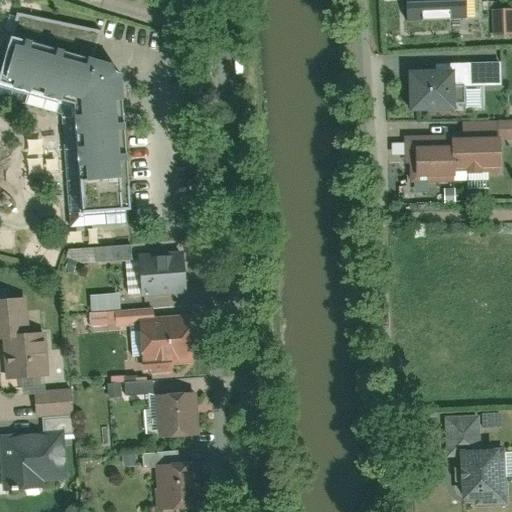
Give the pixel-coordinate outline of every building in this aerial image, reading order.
[(412,43),(477,39),(475,3),(410,7),(412,43)] [(108,72),(99,73),(101,65),(87,60),(97,28),(19,5),(0,67),(0,83),(64,103),(71,210),(117,207),(108,72)] [(511,33),(511,19),(511,9),(499,9),(500,34),(511,33)] [(405,69),(407,99),(441,97),(439,67),(405,69)] [(413,152),(415,191),(454,189),(453,173),(497,171),(497,158),(511,157),(511,123),(462,126),(462,140),(445,141),(446,150),(413,152)] [(66,262),(130,260),(130,246),(65,248),(66,262)] [(187,292),(183,253),(139,258),(143,297),(187,292)] [(13,298),(0,298),(0,337),(1,337),(4,379),(41,377),(39,331),(14,332),(13,298)] [(188,316),(137,320),(140,361),(191,357),(188,316)] [(70,389),(43,390),(43,387),(32,388),(33,416),(72,414),(70,389)] [(153,395),(158,437),(187,434),(182,392),(153,395)] [(460,507),(504,505),(501,451),(479,452),(478,418),(443,419),(445,460),(458,459),(460,507)] [(62,432),(0,434),(0,489),(40,488),(40,481),(65,479),(62,432)] [(153,464),(158,510),(191,507),(186,461),(153,464)]
